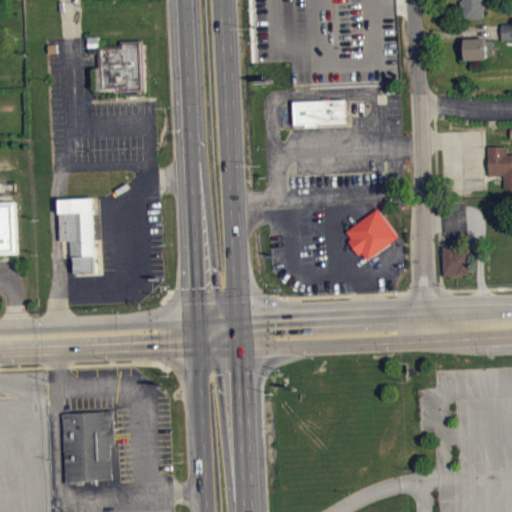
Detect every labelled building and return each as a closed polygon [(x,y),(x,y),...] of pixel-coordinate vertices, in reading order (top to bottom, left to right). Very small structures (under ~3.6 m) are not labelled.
[(460,0),(461,18),(484,17),(483,0),(460,0)] [(511,30),(503,31),(504,47),(511,46),(511,30)] [(464,39),(465,59),(487,58),(487,37),(464,39)] [(99,46),(102,87),(118,86),(118,90),(146,89),(144,40),(121,40),(121,44),(99,46)] [(293,100),(295,124),(349,122),(349,99),(293,100)] [(489,146),(489,174),(504,175),(505,187),(511,187),(511,154),(509,154),(507,145),(489,146)] [(59,198),(63,257),(73,256),(76,275),(103,273),(99,196),(59,198)] [(0,201),(17,201),(19,252),(0,252),(0,201)] [(378,208),(398,236),(368,259),(363,252),(360,254),(350,240),(354,238),(347,231),(378,208)] [(443,245),(445,274),(473,273),(472,244),(443,245)] [(63,411),(66,483),(83,483),(83,479),(115,477),(113,444),(117,441),(116,429),(112,427),(111,421),(116,420),(115,409),(63,411)]
